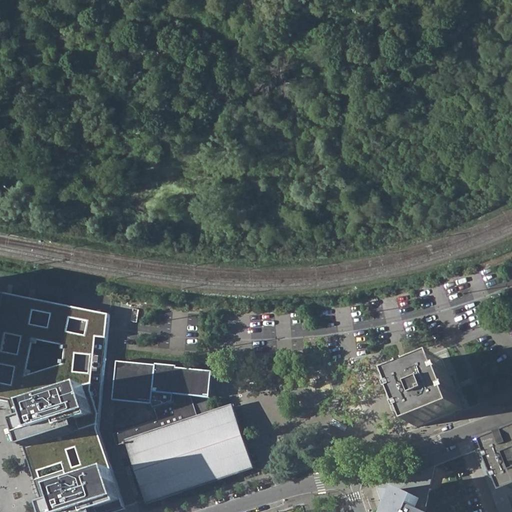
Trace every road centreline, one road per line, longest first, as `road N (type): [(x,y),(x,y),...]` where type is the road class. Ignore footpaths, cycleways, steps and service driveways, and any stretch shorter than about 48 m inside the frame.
road 1 (residential): [(347,476),(511,415)]
road 2 (residential): [(222,511),(347,476)]
